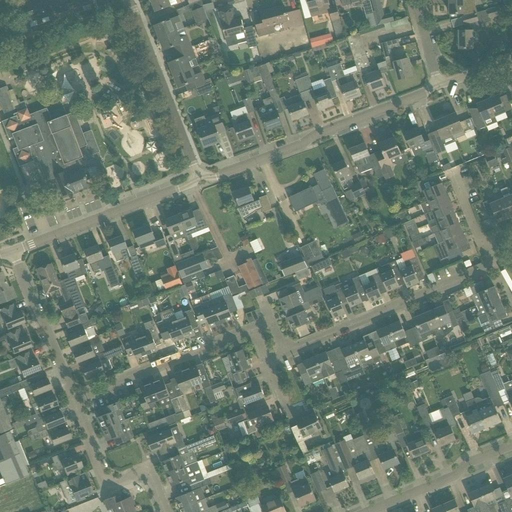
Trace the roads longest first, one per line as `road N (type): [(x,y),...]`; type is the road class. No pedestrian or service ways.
road 1 (residential): [(198,180),(436,86)]
road 2 (residential): [(283,354),(500,261)]
road 3 (residential): [(11,250),(198,180)]
road 4 (residential): [(198,180),(128,0)]
road 5 (residential): [(254,329),(75,401)]
road 6 (residential): [(75,401),(11,250)]
road 7 (residential): [(165,511),(146,474),(103,474),(75,401)]
road 8 (residential): [(367,511),(511,445)]
